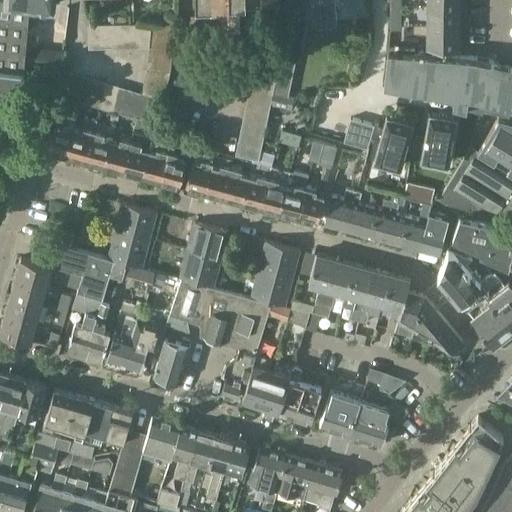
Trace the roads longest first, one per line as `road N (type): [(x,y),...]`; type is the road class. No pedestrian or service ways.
road 1 (residential): [(0,277),(35,163),(413,264),(498,364)]
road 2 (residential): [(401,467),(0,349)]
road 3 (residential): [(459,406),(414,367),(311,337)]
